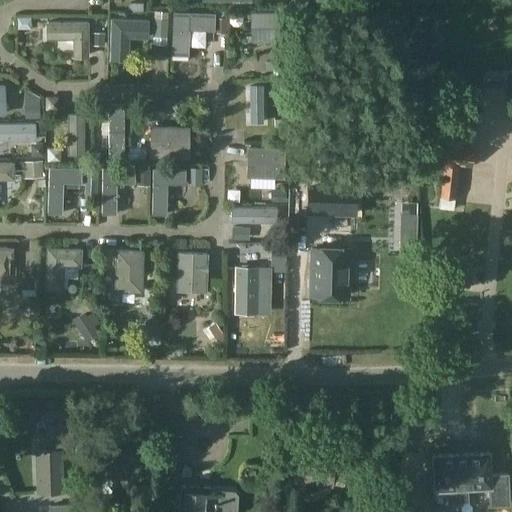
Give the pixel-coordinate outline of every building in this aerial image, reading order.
[(171,0),(207,9),(209,0),(171,0)] [(142,3),(129,3),(129,11),(142,11),(142,3)] [(170,12),(170,54),(186,54),(186,29),(211,29),(211,12),(170,12)] [(250,12),(250,41),(287,41),(287,12),(250,12)] [(215,18),(215,33),(225,33),(225,18),(215,18)] [(153,19),(152,36),(166,37),(167,20),(153,19)] [(109,21),(109,58),(126,58),(126,37),(146,37),(146,21),(109,21)] [(87,22),(46,23),(46,39),(73,39),(73,57),(87,57),(87,22)] [(91,32),(91,46),(104,46),(104,32),(91,32)] [(286,75),(286,60),(265,61),(266,71),(272,71),(272,76),(286,75)] [(267,114),(267,81),(248,82),(249,115),(267,114)] [(482,99),(502,100),(502,89),(483,88),(482,99)] [(58,96),(44,96),(44,111),(58,110),(58,96)] [(160,101),(144,105),(148,121),(164,117),(160,101)] [(23,106),(23,118),(39,118),(39,106),(23,106)] [(43,120),(35,121),(35,133),(44,132),(43,120)] [(149,126),(149,156),(185,156),(185,126),(149,126)] [(439,197),(438,208),(452,210),(454,199),(458,165),(470,167),(473,149),(460,148),(462,131),(446,129),(442,163),(439,197)] [(42,143),(30,144),(30,156),(43,156),(42,143)] [(247,146),(246,177),(282,178),(282,147),(247,146)] [(145,148),(128,147),(127,159),(145,160),(145,148)] [(72,156),(72,164),(85,164),(85,156),(72,156)] [(0,161),(0,179),(11,180),(11,162),(0,161)] [(41,161),(23,162),(23,178),(42,177),(41,161)] [(100,167),(100,212),(116,212),(116,183),(132,183),(132,167),(100,167)] [(46,168),(46,212),(61,212),(61,183),(80,183),(80,168),(46,168)] [(82,168),(82,185),(84,185),(94,185),(97,185),(97,169),(82,168)] [(187,168),(187,185),(201,185),(201,168),(187,168)] [(151,169),(151,213),(165,213),(165,183),(184,183),(184,169),(151,169)] [(136,170),(136,179),(142,179),(142,185),(149,186),(149,170),(148,170),(138,170),(136,170)] [(270,188),(270,202),(285,202),(285,189),(270,188)] [(336,195),(335,219),(351,219),(351,195),(336,195)] [(438,212),(436,223),(451,225),(453,214),(438,212)] [(231,226),(231,239),(248,240),(248,227),(231,226)] [(274,245),(271,246),(271,257),(284,258),(285,246),(274,245)] [(0,246),(0,274),(7,274),(7,256),(10,256),(10,247),(0,246)] [(46,247),(44,289),(60,290),(61,265),(79,265),(79,249),(46,247)] [(310,295),(346,296),(347,280),(348,280),(351,280),(351,265),(347,265),(348,249),(311,248),(310,295)] [(113,249),(113,289),(140,289),(140,249),(113,249)] [(176,252),(176,290),(204,290),(204,252),(176,252)] [(257,268),(236,267),(235,312),(256,313),(257,268)] [(441,285),(467,288),(470,271),(443,268),(441,285)] [(21,277),(20,296),(35,296),(35,277),(21,277)] [(110,314),(139,313),(139,305),(109,306),(110,314)] [(85,317),(74,324),(81,335),(92,328),(93,327),(86,316),(85,317)] [(149,318),(137,325),(146,341),(158,334),(151,321),(149,318)] [(214,322),(207,328),(214,338),(221,332),(214,322)] [(106,325),(105,336),(117,338),(118,326),(106,325)] [(79,414),(70,414),(70,427),(80,427),(79,414)] [(489,447),(433,453),(436,487),(449,486),(450,499),(469,497),(468,484),(490,482),(492,500),(511,499),(508,468),(491,469),(489,447)] [(36,450),(37,492),(58,491),(57,449),(36,450)] [(98,449),(97,476),(139,479),(140,451),(98,449)] [(295,458),(293,484),(331,487),(331,483),(342,484),(344,465),(333,464),(333,461),(312,460),(312,455),(295,454),(295,458)] [(362,465),(361,482),(375,483),(377,466),(362,465)] [(180,486),(178,511),(234,511),(235,495),(233,492),(217,491),(217,493),(209,493),(210,488),(180,486)] [(85,491),(74,499),(80,509),(92,501),(85,491)]
